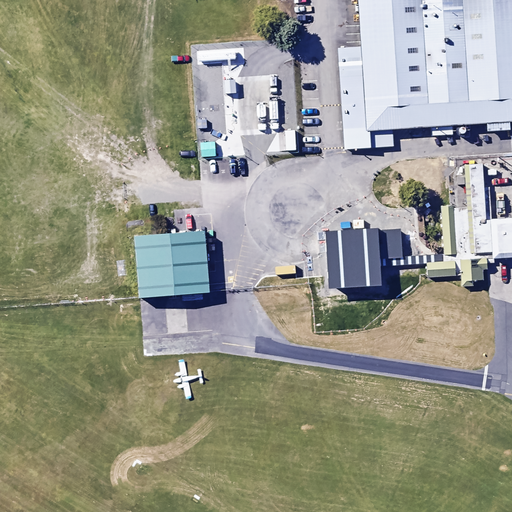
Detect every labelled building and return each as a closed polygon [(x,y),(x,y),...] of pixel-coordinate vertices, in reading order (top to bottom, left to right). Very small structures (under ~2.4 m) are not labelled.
[(336,48),(343,150),(393,146),(391,130),(485,123),(486,132),(509,130),(508,121),(511,121),(511,0),(356,0),(359,47),(336,48)] [(237,88),(228,89),(231,133),(240,133),(237,88)] [(216,143),(200,144),(201,164),(217,163),(216,143)] [(493,260),(511,258),(511,217),(491,219),(489,187),(483,187),(482,164),(463,165),(466,207),(452,208),(452,206),(449,206),(439,206),(443,254),(440,254),(440,262),(426,263),(427,278),(460,276),(461,286),(471,286),(471,281),(482,280),(481,269),(486,269),(486,263),(493,263),(493,260)] [(203,225),(131,230),(137,297),(138,297),(209,292),(203,225)] [(136,301),(120,301),(120,311),(137,311),(136,301)] [(118,314),(119,323),(140,321),(140,312),(118,314)]
